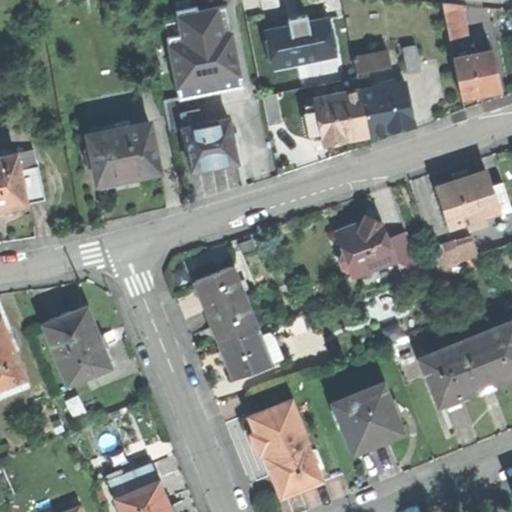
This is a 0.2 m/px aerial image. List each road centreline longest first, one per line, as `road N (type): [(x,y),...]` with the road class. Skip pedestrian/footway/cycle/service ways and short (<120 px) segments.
road 1 (residential): [(511,120),(119,247)]
road 2 (residential): [(225,511),(119,247)]
road 3 (residential): [(391,511),(511,462)]
road 4 (residential): [(119,247),(0,268)]
